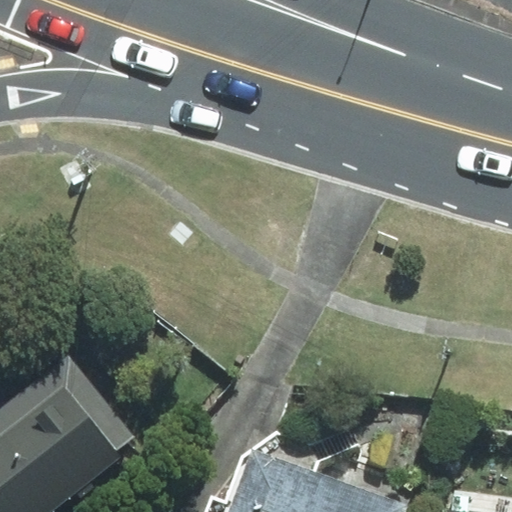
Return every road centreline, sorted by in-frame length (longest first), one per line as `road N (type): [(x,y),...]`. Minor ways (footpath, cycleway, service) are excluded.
road 1 (primary): [(333,96),(70,88),(0,95)]
road 2 (primary): [(333,96),(62,0)]
road 3 (primary): [(281,0),(511,132)]
road 4 (primary): [(511,141),(333,96)]
